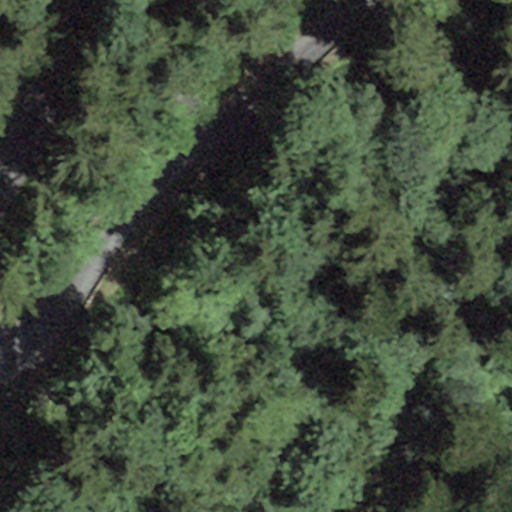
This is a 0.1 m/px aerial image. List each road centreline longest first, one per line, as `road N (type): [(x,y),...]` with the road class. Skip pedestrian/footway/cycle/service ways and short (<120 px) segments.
road 1 (unclassified): [(352,0),(181,158),(68,300),(0,363)]
road 2 (unclassified): [(0,161),(54,30),(54,0)]
